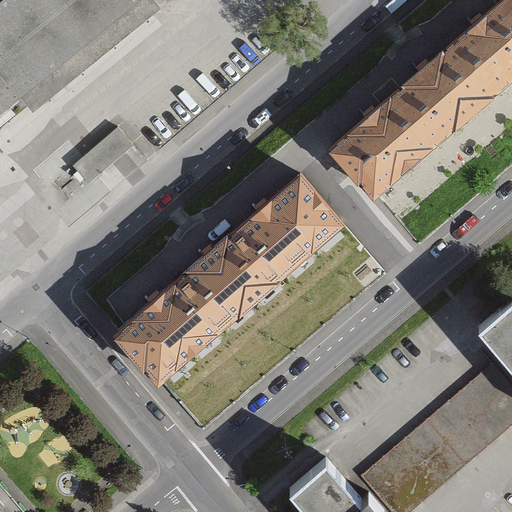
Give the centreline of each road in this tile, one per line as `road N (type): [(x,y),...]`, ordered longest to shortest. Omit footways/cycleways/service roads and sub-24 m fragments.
road 1 (residential): [(375,0),(34,292)]
road 2 (residential): [(511,201),(190,473)]
road 3 (residential): [(34,292),(190,473)]
